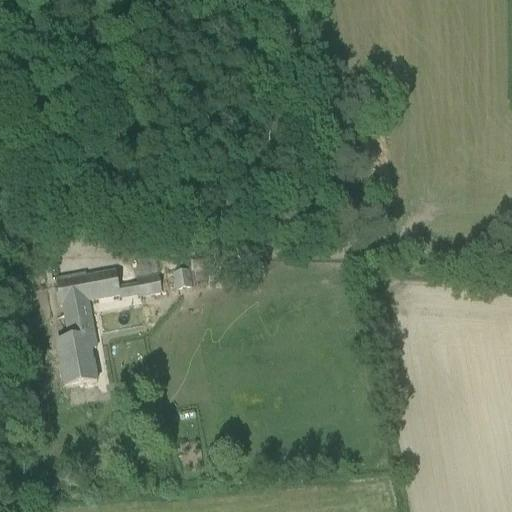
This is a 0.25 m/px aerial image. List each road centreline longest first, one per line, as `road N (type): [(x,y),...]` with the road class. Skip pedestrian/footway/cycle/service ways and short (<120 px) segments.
road 1 (track): [(176,255),(357,251),(511,260)]
road 2 (unclassified): [(0,243),(176,255)]
